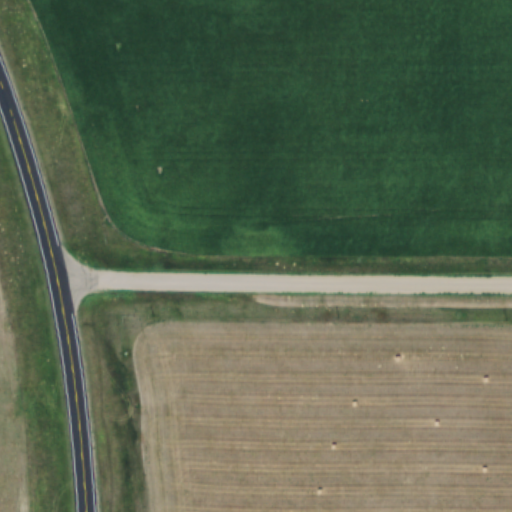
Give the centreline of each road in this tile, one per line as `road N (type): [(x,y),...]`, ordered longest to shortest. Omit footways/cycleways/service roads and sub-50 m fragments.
road 1 (residential): [(54,283),(511,286)]
road 2 (secondary): [(85,511),(54,283),(0,101)]
